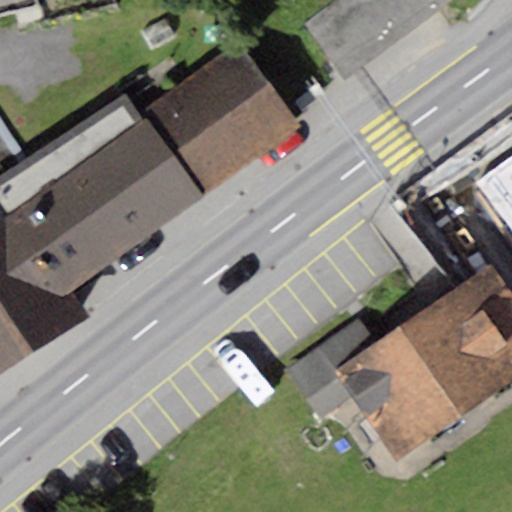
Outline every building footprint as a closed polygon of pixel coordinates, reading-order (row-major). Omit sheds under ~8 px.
[(449,7),(444,0),(341,0),(303,27),(342,82),(449,7)] [(139,113),(204,198),(302,124),(237,39),(139,113)] [(0,377),(86,319),(68,293),(204,198),(139,113),(123,95),(25,162),(0,123),(0,377)] [(511,156),(477,181),(511,229),(511,156)] [(352,396),(399,462),(511,380),(511,295),(491,265),(377,347),(337,375),(352,396)] [(359,321),(286,373),(319,419),(352,396),(337,375),(377,347),(359,321)]
